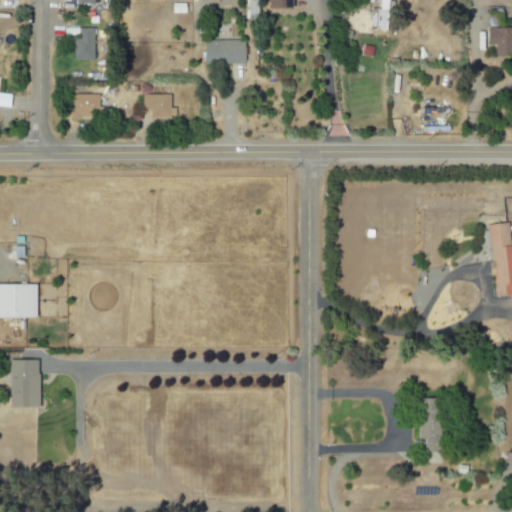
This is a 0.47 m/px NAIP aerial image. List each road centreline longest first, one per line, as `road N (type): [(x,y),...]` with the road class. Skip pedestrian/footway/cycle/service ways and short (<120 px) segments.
road 1 (residential): [(0,154),(511,152)]
road 2 (residential): [(308,152),(307,511)]
road 3 (residential): [(36,153),(38,0)]
